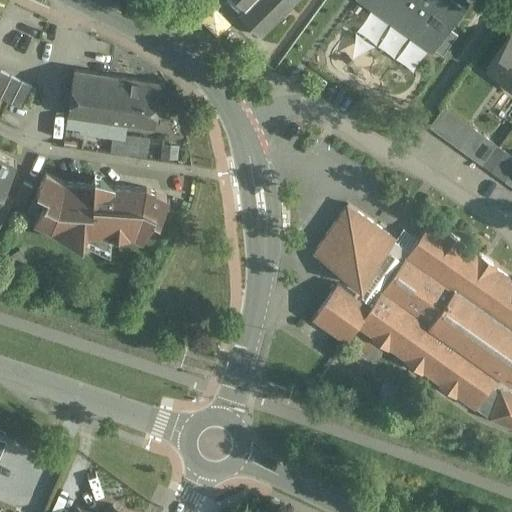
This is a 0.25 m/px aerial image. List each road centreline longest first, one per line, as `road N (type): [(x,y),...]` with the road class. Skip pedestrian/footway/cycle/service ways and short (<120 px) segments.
road 1 (residential): [(223,441),(267,257),(244,121)]
road 2 (residential): [(223,441),(0,374)]
road 3 (residential): [(244,121),(214,76),(73,0)]
road 4 (residential): [(504,0),(396,153)]
road 5 (residential): [(396,153),(288,103),(244,121)]
road 6 (residential): [(72,0),(51,50),(39,147)]
road 7 (residential): [(357,511),(223,441)]
road 8 (residential): [(39,147),(183,168)]
road 9 (residential): [(511,232),(396,153)]
